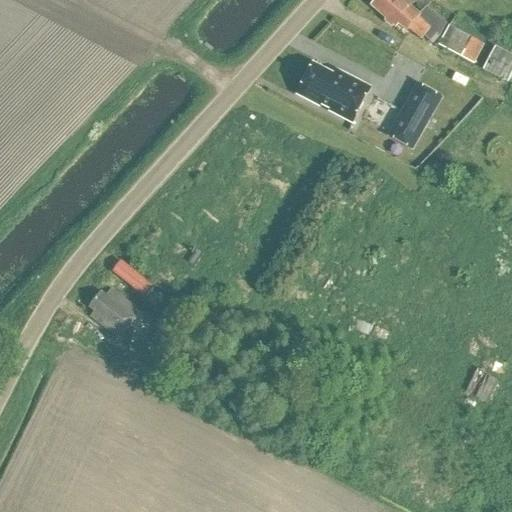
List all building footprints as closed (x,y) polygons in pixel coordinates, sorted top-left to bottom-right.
[(439,38),(446,26),(427,9),(420,17),(400,0),(377,0),(371,7),(397,29),(399,26),(407,33),(409,31),(421,41),(424,37),(430,43),(437,35),(439,38)] [(461,59),(471,40),(449,28),(438,47),(461,59)] [(484,46),(471,40),(461,59),(474,66),(484,46)] [(511,79),(511,60),(496,52),(484,75),(508,87),(511,79)] [(370,90),(336,72),(333,77),(312,66),(297,96),(321,108),(322,106),(330,111),(329,113),(352,125),(370,90)] [(389,138),(413,151),(442,100),(418,86),(389,138)] [(195,269),(204,257),(197,252),(188,264),(195,269)] [(153,288),(121,263),(112,274),(143,299),(153,288)] [(120,341),(141,313),(112,291),(107,298),(102,294),(90,309),(95,313),(91,318),(120,341)] [(219,348),(231,331),(219,322),(207,339),(219,348)] [(154,369),(161,359),(149,351),(142,361),(154,369)] [(459,365),(476,376),(466,391),(484,403),(498,382),(463,359),(459,365)]
